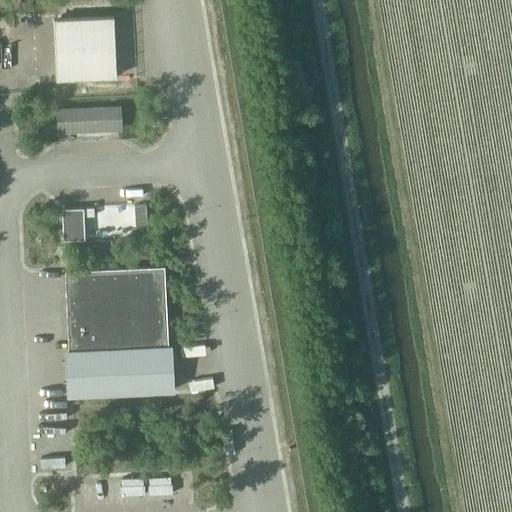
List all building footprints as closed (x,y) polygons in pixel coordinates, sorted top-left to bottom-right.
[(56,78),(115,75),(113,16),(53,18),(56,78)] [(57,130),(121,127),(120,107),(56,109),(57,130)] [(132,205),(133,227),(146,226),(145,204),(137,204),(132,205)] [(62,240),(84,239),(83,207),(61,208),(62,240)] [(64,270),(68,349),(167,345),(164,265),(64,270)] [(172,344),(167,345),(68,349),(64,349),(66,395),(174,390),(172,344)]
